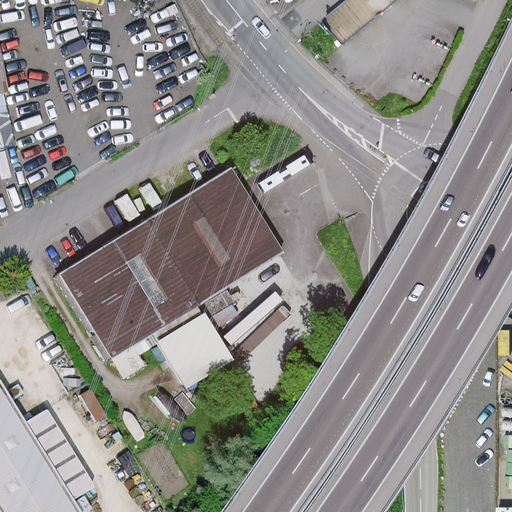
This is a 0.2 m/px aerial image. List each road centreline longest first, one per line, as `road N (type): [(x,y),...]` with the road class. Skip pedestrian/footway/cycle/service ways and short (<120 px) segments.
road 1 (motorway): [(511,99),(395,313),(265,511)]
road 2 (unclassified): [(0,247),(284,70)]
road 3 (motorway): [(341,511),(511,235)]
road 4 (tertiary): [(411,338),(315,491)]
road 5 (tertiary): [(411,338),(423,511)]
